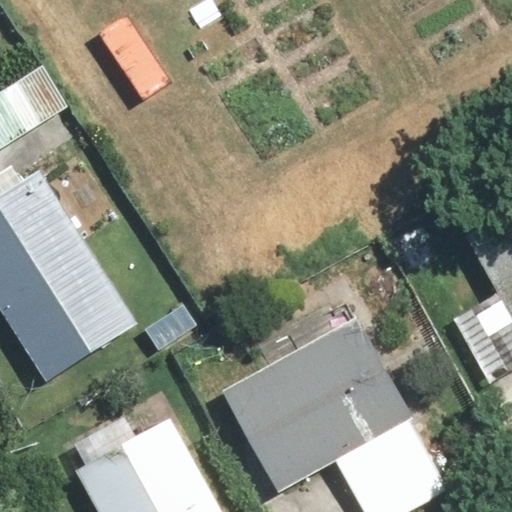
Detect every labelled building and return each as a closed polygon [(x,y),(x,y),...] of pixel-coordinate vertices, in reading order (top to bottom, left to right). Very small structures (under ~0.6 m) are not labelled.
[(140,16),(111,36),(161,106),(189,86),(140,16)] [(0,282),(59,380),(153,323),(99,232),(123,218),(85,156),(0,207),(0,282)] [(511,219),(484,236),(511,284),(511,291),(464,321),(507,391),(511,388),(511,219)] [(417,511),(459,489),(422,421),(434,415),(378,313),(242,388),(298,490),(345,464),(371,511),(417,511)] [(239,511),(222,483),(185,418),(88,474),(110,511),(239,511)] [(511,511),(511,489),(477,511),(511,511)]
